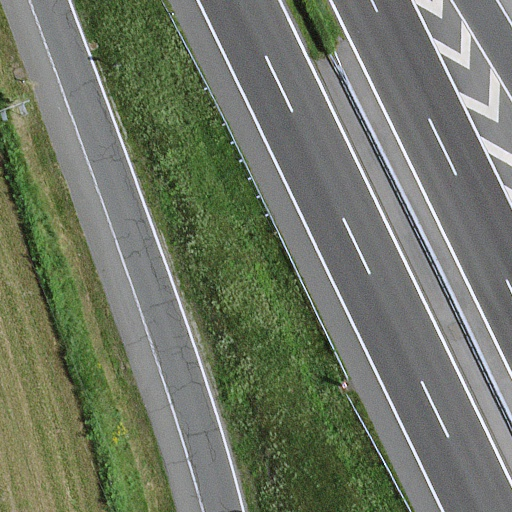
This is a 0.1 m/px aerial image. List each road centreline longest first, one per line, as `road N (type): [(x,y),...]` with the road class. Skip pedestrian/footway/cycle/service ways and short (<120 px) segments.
road 1 (motorway): [(238,0),(485,511)]
road 2 (motorway): [(48,0),(195,413),(222,511)]
road 3 (motorway): [(511,289),(373,0)]
